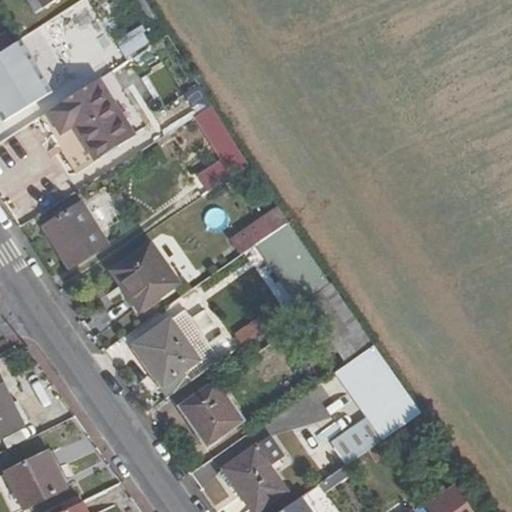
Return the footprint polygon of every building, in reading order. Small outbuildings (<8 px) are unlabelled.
[(38,0),(45,11),(62,0),(38,0)] [(0,56),(5,54),(14,48),(5,35),(0,37),(0,56)] [(0,56),(0,115),(6,126),(28,112),(25,106),(35,100),(5,54),(0,56)] [(41,118),(77,176),(98,162),(136,138),(149,130),(112,73),(100,80),(49,113),(41,118)] [(238,150),(200,175),(210,191),(249,165),(238,150)] [(42,229),(68,271),(106,246),(80,205),(42,229)] [(227,227),(229,211),(211,209),(209,225),(227,227)] [(280,210),(249,231),(259,244),(289,223),(280,210)] [(114,273),(140,312),(177,287),(151,247),(114,273)] [(308,303),(336,343),(348,335),(362,356),(375,346),(332,285),(308,303)] [(133,349),(161,389),(179,375),(187,386),(217,365),(182,315),(133,349)] [(338,372),(372,419),(334,445),(349,466),(422,414),(375,346),(362,356),(338,372)] [(0,379),(0,438),(28,424),(17,403),(13,405),(0,379)] [(216,384),(180,409),(208,449),(243,424),(216,384)] [(327,475),(342,466),(330,448),(316,457),(327,475)] [(224,473),(251,511),(261,511),(289,493),(258,449),(224,473)] [(50,455),(7,476),(24,511),(27,511),(69,491),(50,455)] [(236,490),(224,473),(219,477),(229,491),(232,491),(236,490)] [(474,511),(457,486),(427,508),(429,511),(474,511)] [(284,511),(309,511),(301,500),(284,511)] [(89,511),(86,503),(68,511),(89,511)]
